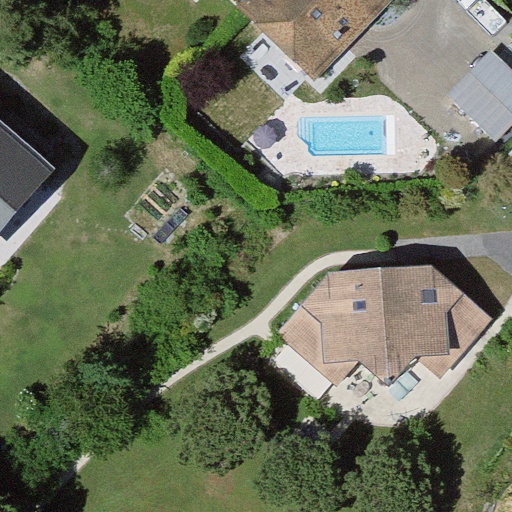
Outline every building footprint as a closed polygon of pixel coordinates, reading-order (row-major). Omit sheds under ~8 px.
[(224,0),(310,84),(392,0),(224,0)] [(511,89),(485,65),(443,106),(490,153),(511,131),(511,89)] [(0,107),(0,256),(74,168),(0,107)] [(511,154),(501,165),(511,175),(511,154)] [(324,278),(276,341),(337,393),(358,367),(385,389),(413,367),(438,388),(492,325),(433,273),(324,278)]
